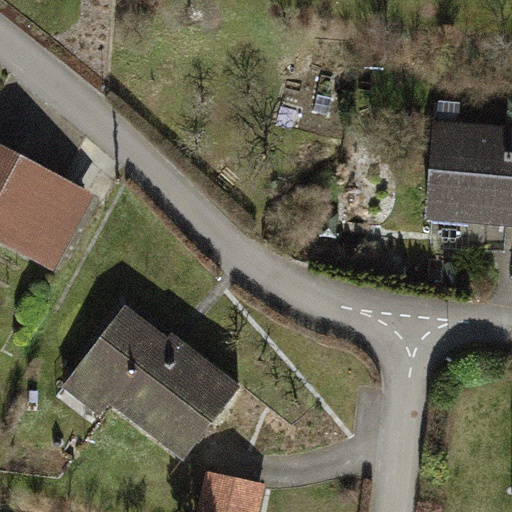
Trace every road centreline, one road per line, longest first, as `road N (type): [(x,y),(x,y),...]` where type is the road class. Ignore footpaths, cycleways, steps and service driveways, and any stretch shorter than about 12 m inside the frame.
road 1 (residential): [(0,55),(302,292),(421,326)]
road 2 (residential): [(421,326),(398,511)]
